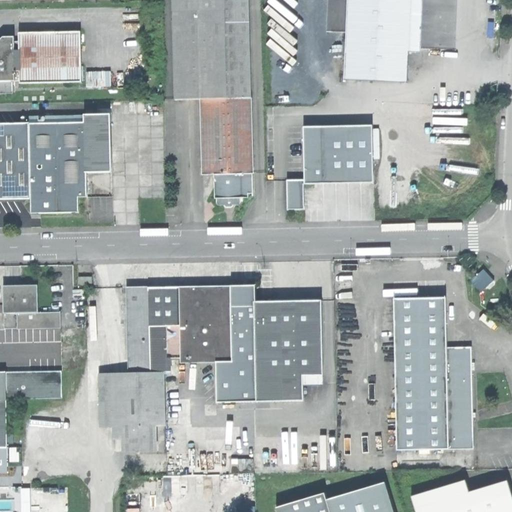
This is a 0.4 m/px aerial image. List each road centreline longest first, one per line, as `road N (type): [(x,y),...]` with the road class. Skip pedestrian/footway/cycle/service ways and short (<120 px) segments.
road 1 (unclassified): [(508,239),(0,248)]
road 2 (unknown): [(389,104),(284,123),(284,242)]
road 3 (unknown): [(0,25),(104,18),(125,63)]
